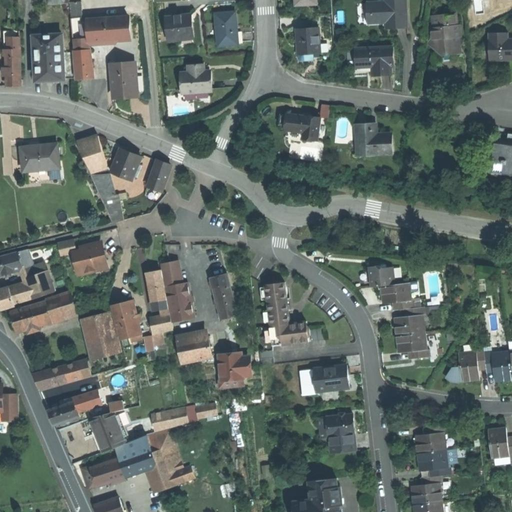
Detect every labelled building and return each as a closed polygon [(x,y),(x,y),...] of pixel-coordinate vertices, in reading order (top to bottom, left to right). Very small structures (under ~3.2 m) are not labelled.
[(397,28),(407,27),(406,0),(385,0),(386,2),(367,2),(367,22),(386,22),(386,28),(397,28)] [(72,17),(82,16),(81,1),(71,2),(72,17)] [(235,12),(214,13),(217,45),(237,44),(236,29),(235,12)] [(433,47),(439,52),(459,49),(457,36),(457,31),(458,28),(458,26),(456,13),(433,17),(434,27),(430,28),(433,47)] [(165,17),(168,40),(193,37),(191,20),(190,14),(169,17),(165,17)] [(90,43),(120,40),(131,40),(129,18),(82,20),(82,16),(72,17),(73,29),(75,51),(91,50),(90,47),(90,43)] [(319,28),(297,30),(298,41),(299,54),(314,53),(321,52),(319,28)] [(9,31),(4,31),(5,57),(6,56),(20,56),(22,56),(21,30),(9,31)] [(494,50),(494,61),(505,61),(511,60),(511,37),(508,38),(508,32),(488,33),(489,51),(494,50)] [(51,80),(65,79),(64,52),(63,35),(35,36),(37,81),(51,80)] [(392,66),(394,66),(392,43),(359,46),(361,68),(374,67),(374,76),(383,75),(392,74),(392,66)] [(64,52),(65,79),(76,78),(74,52),(64,52)] [(299,54),(298,54),(298,59),(301,61),(315,60),(314,53),(299,54)] [(76,57),(78,78),(86,78),(94,77),(92,55),(76,57)] [(20,56),(6,56),(8,86),(14,86),(21,86),(20,56)] [(128,96),(138,95),(137,71),(136,63),(112,65),(114,88),(118,87),(119,96),(128,96)] [(189,73),(204,71),(203,64),(189,65),(189,73)] [(181,73),(183,92),(209,90),(209,80),(208,71),(204,71),(189,73),(181,73)] [(312,140),(315,140),(318,117),(302,115),(287,113),(286,115),(285,125),(284,129),(301,131),(300,138),(304,139),(305,140),(311,141),(312,140)] [(285,125),(286,115),(279,114),(278,124),(285,125)] [(335,124),(337,142),(348,140),(346,122),(344,119),(340,118),(337,120),(335,124)] [(367,155),(392,154),(391,134),(378,134),(372,135),(371,124),(355,125),(357,149),(366,148),(367,155)] [(108,167),(98,136),(78,143),(91,174),(108,167)] [(511,142),(509,142),(495,140),(492,160),(504,162),(503,170),(511,171),(511,142)] [(21,147),(24,172),(50,169),(61,168),(58,144),(40,145),(21,147)] [(120,149),(111,172),(131,180),(141,157),(132,154),(120,149)] [(162,191),(171,166),(157,161),(148,186),(155,189),(162,191)] [(62,179),(61,168),(50,169),(51,180),(62,179)] [(113,223),(116,222),(124,221),(122,194),(117,195),(110,174),(92,176),(113,223)] [(74,240),(58,244),(61,256),(73,253),(77,252),(74,240)] [(93,268),(105,265),(104,261),(100,247),(89,249),(82,251),(77,252),(73,253),(78,275),(93,271),(94,271),(93,268)] [(17,253),(0,258),(0,276),(23,269),(22,267),(31,264),(27,250),(17,253)] [(178,261),(162,264),(169,301),(185,298),(182,283),(178,261)] [(23,270),(27,280),(47,273),(43,263),(23,270)] [(106,271),(105,265),(93,268),(94,271),(93,271),(94,274),(106,271)] [(370,278),(372,288),(382,287),(395,285),(393,268),(380,270),(380,266),(369,267),(370,278)] [(153,301),(166,299),(161,271),(154,273),(148,274),(153,301)] [(27,280),(28,283),(33,299),(34,300),(51,294),(44,275),(48,273),(47,273),(27,280)] [(214,289),(229,285),(226,275),(219,277),(212,279),(214,289)] [(270,326),(272,346),(309,342),(308,337),(310,335),(309,328),(309,327),(307,326),(306,321),(290,323),(289,310),(287,297),(286,297),(284,281),(280,282),(278,280),(270,281),(268,284),(265,284),(267,301),(270,325),(270,326)] [(187,282),(182,283),(185,298),(169,301),(168,301),(169,306),(171,314),(172,318),(181,316),(182,319),(194,317),(187,282)] [(28,283),(0,291),(0,304),(2,311),(10,308),(10,306),(33,299),(28,283)] [(411,301),(409,284),(395,285),(382,287),(383,296),(383,304),(397,303),(411,301)] [(214,289),(223,320),(237,316),(234,303),(235,303),(232,293),(231,293),(229,285),(214,289)] [(47,303),(53,322),(78,314),(71,292),(46,301),(47,303)] [(166,299),(153,301),(155,310),(160,309),(160,308),(168,307),(166,299)] [(424,307),(423,300),(415,301),(415,308),(424,307)] [(415,301),(411,301),(397,303),(398,310),(408,309),(415,308),(415,301)] [(15,323),(18,332),(53,322),(47,303),(33,307),(32,303),(11,309),(15,323)] [(132,336),(141,334),(134,305),(124,307),(113,310),(120,339),(132,336)] [(168,307),(160,308),(160,309),(161,317),(171,314),(169,306),(168,307)] [(408,309),(409,316),(423,315),(426,315),(426,307),(424,307),(415,308),(408,309)] [(111,312),(83,319),(93,358),(121,351),(111,312)] [(161,317),(150,319),(152,334),(161,332),(174,329),(172,318),(171,314),(161,317)] [(425,332),(423,315),(409,316),(395,318),(396,327),(397,335),(425,332)] [(322,327),(309,328),(310,335),(310,342),(324,340),(322,327)] [(163,343),(161,332),(152,334),(154,345),(163,343)] [(398,343),(399,353),(413,351),(427,350),(425,332),(397,335),(398,343)] [(132,336),(133,342),(143,339),(141,334),(132,336)] [(177,341),(181,364),(209,359),(205,336),(177,341)] [(413,351),(414,359),(432,357),(431,349),(427,350),(413,351)] [(485,352),(484,349),(477,350),(477,352),(479,366),(486,366),(485,352)] [(273,350),(259,352),(261,365),(275,363),(273,350)] [(477,352),(459,354),(461,367),(462,382),(471,382),(480,381),(479,366),(477,352)] [(487,370),(494,369),(492,355),(492,352),(485,352),(486,366),(487,370)] [(511,380),(511,372),(510,353),(492,355),(494,369),(495,382),(504,381),(511,380)] [(222,380),(243,378),(243,376),(248,375),(246,357),(241,357),(233,358),(233,354),(226,355),(220,356),(222,380)] [(35,376),(40,390),(92,376),(88,361),(35,376)] [(348,376),(347,366),(314,369),(316,390),(333,388),(333,390),(350,388),(348,376)] [(454,383),(462,382),(461,367),(453,368),(449,373),(446,377),(447,379),(450,381),(454,383)] [(137,386),(133,368),(116,373),(120,391),(124,390),(137,386)] [(316,390),(314,369),(300,371),(303,396),(317,394),(316,390)] [(222,380),(223,388),(244,385),(243,378),(222,380)] [(0,412),(3,412),(3,421),(18,420),(18,407),(17,395),(3,395),(2,384),(0,384),(0,412)] [(140,406),(137,386),(124,390),(126,401),(127,409),(138,407),(140,406)] [(75,403),(79,415),(83,413),(87,412),(91,411),(98,409),(95,396),(80,401),(75,403)] [(127,409),(126,401),(110,404),(112,413),(114,412),(127,409)] [(75,403),(75,402),(49,411),(52,419),(54,425),(80,417),(79,415),(75,403)] [(186,407),(189,423),(198,421),(198,419),(196,407),(196,405),(186,407)] [(196,407),(198,419),(217,415),(215,405),(196,407)] [(152,414),(156,433),(169,429),(189,423),(186,407),(152,414)] [(112,413),(90,419),(97,437),(104,453),(119,446),(127,443),(114,412),(112,413)] [(328,428),(329,439),(331,438),(354,436),(356,436),(355,427),(354,415),(327,418),(328,428)] [(328,428),(327,418),(319,418),(321,429),(328,428)] [(448,433),(447,425),(430,427),(431,435),(445,433),(448,433)] [(146,435),(134,440),(137,447),(158,439),(162,449),(171,472),(177,469),(177,470),(184,468),(169,429),(156,433),(146,435)] [(498,430),(488,431),(491,460),(495,460),(509,458),(510,458),(508,443),(507,429),(498,430)] [(418,446),(419,455),(447,451),(445,433),(431,435),(417,437),(418,446)] [(354,436),(331,438),(334,442),(332,446),(333,454),(356,452),(354,436)] [(137,447),(139,452),(141,452),(144,456),(162,449),(158,439),(137,447)] [(123,458),(139,452),(137,447),(134,440),(127,443),(119,446),(122,458),(123,458)] [(122,458),(119,446),(104,453),(73,465),(85,489),(89,489),(98,486),(92,469),(122,458)] [(171,472),(162,449),(144,456),(149,469),(150,472),(157,491),(175,484),(171,472)] [(449,469),(447,451),(419,455),(420,464),(421,472),(435,471),(449,469)] [(123,458),(129,476),(145,470),(149,469),(144,456),(141,452),(139,452),(123,458)] [(92,469),(98,486),(129,476),(123,458),(122,458),(92,469)] [(509,458),(495,460),(496,466),(509,465),(509,458)] [(184,468),(177,470),(182,482),(194,477),(191,467),(184,470),(184,468)] [(177,469),(171,472),(175,484),(182,482),(177,470),(177,469)] [(452,469),(449,469),(435,471),(436,478),(443,477),(453,476),(452,469)] [(444,485),(443,477),(436,478),(426,479),(427,487),(441,485),(444,485)] [(293,501),(294,511),(341,511),(340,506),(342,506),(341,498),(340,487),(338,487),(338,479),(309,482),(311,500),(293,501)] [(414,498),(415,506),(443,503),(441,485),(427,487),(413,488),(414,498)] [(124,511),(119,498),(95,506),(96,511),(124,511)] [(444,511),(443,503),(415,506),(415,511),(444,511)]
